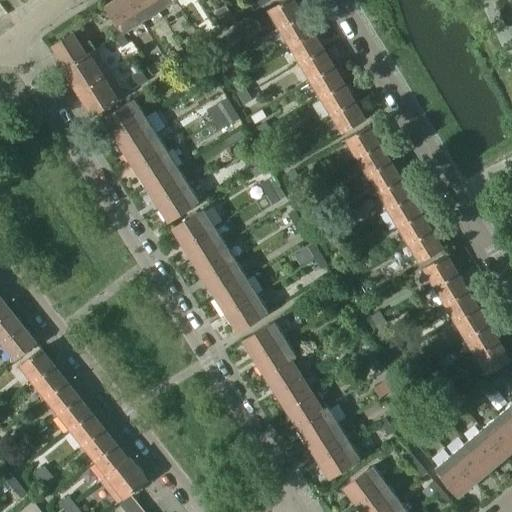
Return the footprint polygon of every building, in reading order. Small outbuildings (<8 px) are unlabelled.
[(124,33),(141,22),(127,0),(116,0),(106,7),(120,28),(121,28),(124,33)] [(151,0),(127,0),(141,22),(159,11),(151,0)] [(175,0),(151,0),(159,11),(175,1),(175,0)] [(285,0),(269,10),(280,27),(302,14),(293,0),(285,0)] [(243,9),(233,16),(237,22),(247,15),(243,9)] [(312,32),(302,14),(280,27),(290,45),(312,32)] [(223,22),(227,28),(237,22),(233,16),(223,22)] [(109,27),(116,37),(122,33),(115,23),(109,27)] [(209,31),(199,38),(203,44),(213,37),(209,31)] [(323,49),(312,32),(290,45),(301,62),(323,49)] [(128,44),(122,33),(116,37),(122,47),(128,44)] [(53,45),(67,67),(95,50),(96,50),(90,41),(80,47),(72,34),(53,45)] [(189,44),(193,50),(203,44),(199,38),(189,44)] [(334,67),(323,49),(301,62),(312,81),(334,67)] [(95,50),(67,67),(64,69),(78,91),(109,72),(95,50)] [(176,53),(166,60),(170,66),(180,59),(176,53)] [(216,58),(219,63),(227,59),(224,53),(216,58)] [(227,59),(219,63),(222,69),(230,64),(227,59)] [(156,66),(160,72),(170,66),(166,60),(156,66)] [(200,68),(206,78),(212,74),(206,64),(200,68)] [(334,67),(312,81),(322,97),(343,84),(334,67)] [(141,71),(133,76),(139,86),(147,81),(141,71)] [(109,72),(78,91),(93,115),(123,96),(109,72)] [(212,74),(206,78),(212,88),(218,84),(212,74)] [(343,84),(322,97),(332,114),(354,101),(343,84)] [(237,93),(240,99),(248,94),(245,88),(237,93)] [(248,94),(240,99),(243,104),(251,99),(248,94)] [(220,102),(227,112),(233,108),(227,98),(220,102)] [(104,117),(115,135),(145,116),(134,99),(129,102),(128,102),(104,117)] [(354,101),(332,114),(343,132),(364,119),(354,101)] [(239,119),(233,108),(227,112),(233,122),(239,119)] [(262,111),(251,117),(255,124),(266,117),(262,111)] [(145,116),(115,135),(126,152),(156,133),(145,116)] [(257,127),(261,133),(269,128),(266,123),(257,127)] [(347,139),(357,157),(379,144),(368,126),(347,139)] [(269,128),(261,133),(264,138),(272,134),(269,128)] [(241,130),(225,140),(229,146),(245,136),(241,130)] [(156,133),(126,152),(137,169),(167,150),(156,133)] [(379,144),(357,157),(368,174),(390,161),(379,144)] [(167,150),(137,169),(147,186),(177,167),(167,150)] [(251,161),(255,167),(265,161),(261,155),(251,161)] [(278,162),(282,168),(290,163),(286,157),(278,162)] [(390,161),(368,174),(378,191),(400,178),(390,161)] [(177,167),(147,186),(158,203),(188,184),(177,167)] [(294,170),(286,175),(289,181),(298,176),(294,170)] [(400,178),(378,191),(388,209),(410,196),(400,178)] [(261,184),(267,194),(273,190),(267,180),(261,184)] [(188,184),(158,203),(169,221),(194,205),(193,205),(199,201),(188,184)] [(273,190),(267,194),(273,204),(279,201),(273,190)] [(410,196),(388,209),(399,225),(420,212),(410,196)] [(304,205),(307,211),(316,206),(312,200),(304,205)] [(316,206),(307,211),(310,216),(319,211),(316,206)] [(173,227),(185,246),(215,227),(204,209),(198,213),(198,212),(173,227)] [(288,214),(294,224),(300,220),(294,210),(288,214)] [(420,212),(399,225),(409,243),(431,230),(420,212)] [(300,220),(294,224),(300,234),(306,231),(300,220)] [(215,227),(185,246),(195,262),(226,244),(215,227)] [(431,230),(409,243),(420,261),(442,248),(431,230)] [(324,239),(328,245),(336,240),(333,234),(324,239)] [(336,240),(328,245),(331,250),(339,245),(336,240)] [(226,244),(195,262),(206,279),(236,260),(226,244)] [(309,248),(315,258),(321,255),(315,244),(309,248)] [(327,265),(321,255),(315,258),(321,268),(327,265)] [(424,268),(435,286),(457,273),(446,255),(424,268)] [(236,260),(206,279),(216,296),(247,277),(236,260)] [(345,274),(348,279),(356,274),(353,269),(345,274)] [(457,273),(435,286),(446,304),(468,291),(457,273)] [(356,274),(348,279),(351,285),(360,280),(356,274)] [(247,277),(216,296),(227,313),(257,294),(247,277)] [(336,293),(342,303),(348,299),(342,289),(336,293)] [(468,291),(446,304),(456,321),(478,308),(468,291)] [(257,294),(227,313),(238,331),(263,316),(263,315),(268,312),(257,294)] [(0,297),(0,318),(10,310),(0,297)] [(356,313),(348,299),(342,303),(350,317),(356,313)] [(478,308),(456,321),(466,338),(488,325),(478,308)] [(10,310),(0,318),(0,338),(3,342),(23,327),(10,310)] [(371,317),(374,322),(383,318),(379,312),(371,317)] [(358,333),(365,328),(359,317),(352,322),(358,333)] [(383,318),(374,322),(377,328),(386,323),(383,318)] [(244,340),(255,357),(285,338),(274,321),(269,325),(268,324),(244,340)] [(488,325),(466,338),(476,355),(498,342),(488,325)] [(23,327),(3,342),(16,358),(36,343),(23,327)] [(285,338),(255,357),(266,375),(291,360),(296,356),(285,338)] [(376,352),(370,342),(362,347),(368,357),(376,352)] [(498,342),(476,355),(487,373),(509,360),(498,342)] [(391,351),(395,357),(403,352),(400,346),(391,351)] [(21,365),(34,381),(53,365),(41,349),(21,365)] [(386,363),(380,352),(363,362),(369,373),(386,363)] [(403,352),(395,357),(398,362),(406,357),(403,352)] [(291,360),(266,375),(276,392),(301,376),(291,360)] [(53,365),(34,381),(46,396),(66,381),(53,365)] [(511,367),(503,373),(506,379),(511,375),(511,367)] [(387,379),(393,389),(399,385),(393,375),(387,379)] [(301,376),(276,392),(287,408),(311,393),(301,376)] [(66,381),(46,396),(58,412),(78,396),(66,381)] [(412,386),(415,391),(424,386),(420,381),(412,386)] [(399,385),(393,389),(400,399),(406,396),(399,385)] [(424,386),(415,391),(419,397),(427,392),(424,386)] [(311,393),(287,408),(297,425),(322,410),(311,393)] [(468,393),(458,399),(462,405),(472,399),(468,393)] [(78,396),(58,412),(71,428),(91,412),(78,396)] [(458,399),(448,405),(451,412),(462,405),(458,399)] [(511,403),(497,416),(511,433),(511,403)] [(322,410),(297,425),(308,442),(338,423),(327,406),(322,410)] [(91,412),(71,428),(83,444),(103,428),(91,412)] [(433,414),(423,420),(427,426),(437,420),(433,414)] [(511,449),(511,433),(497,416),(481,429),(504,456),(511,449)] [(387,435),(394,431),(385,418),(379,421),(387,435)] [(423,420),(409,428),(413,434),(427,426),(423,420)] [(338,423),(308,442),(319,459),(349,440),(338,423)] [(103,428),(83,444),(96,459),(115,443),(103,428)] [(504,456),(481,429),(466,442),(489,469),(504,456)] [(11,441),(15,446),(23,440),(19,435),(11,441)] [(23,440),(15,446),(19,451),(27,445),(23,440)] [(349,440),(319,459),(330,477),(355,462),(355,461),(360,458),(349,440)] [(489,469),(466,442),(450,455),(473,482),(489,469)] [(115,443),(96,459),(107,474),(128,459),(115,443)] [(403,455),(410,464),(416,459),(408,450),(403,455)] [(473,482),(450,455),(435,468),(439,473),(457,495),(473,482)] [(129,457),(128,459),(107,474),(101,480),(119,502),(119,501),(127,511),(140,511),(143,509),(130,493),(147,480),(129,457)] [(426,471),(416,459),(410,464),(421,476),(426,471)] [(345,487),(357,504),(386,482),(374,466),(368,470),(368,469),(345,487)] [(37,473),(40,478),(48,472),(44,467),(37,473)] [(48,472),(40,478),(45,483),(52,477),(48,472)] [(6,479),(13,488),(19,483),(12,474),(6,479)] [(5,480),(0,483),(0,486),(4,492),(10,488),(5,480)] [(428,486),(436,495),(442,490),(434,481),(428,486)] [(386,482),(357,504),(363,511),(379,511),(398,498),(386,482)] [(26,493),(19,483),(13,488),(21,497),(26,493)] [(449,499),(442,490),(436,495),(444,504),(449,499)] [(61,503),(65,508),(72,502),(68,497),(61,503)] [(408,511),(398,498),(379,511),(408,511)] [(79,511),(72,502),(65,508),(67,511),(79,511)]
